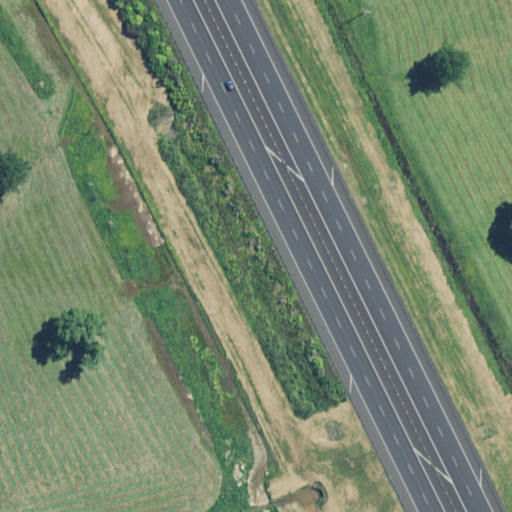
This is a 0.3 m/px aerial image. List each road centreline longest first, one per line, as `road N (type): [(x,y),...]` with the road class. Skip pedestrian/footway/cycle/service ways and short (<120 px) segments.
road 1 (motorway): [(433,511),(181,0)]
road 2 (motorway): [(231,0),(483,511)]
